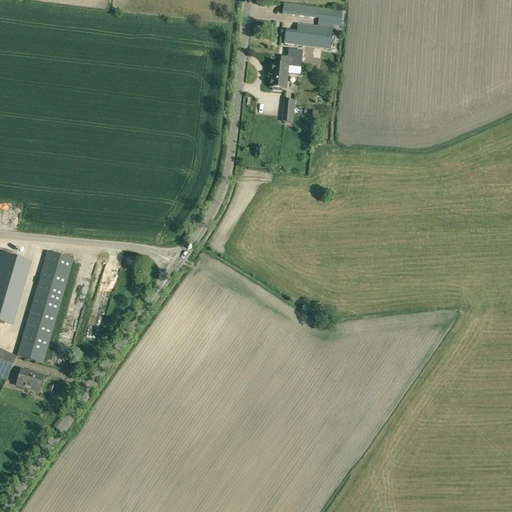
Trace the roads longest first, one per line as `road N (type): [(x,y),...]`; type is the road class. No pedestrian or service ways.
road 1 (unclassified): [(5,511),(176,263)]
road 2 (unclassified): [(176,263),(213,214),(228,174),(249,0)]
road 3 (unclassified): [(176,263),(132,247),(0,234)]
